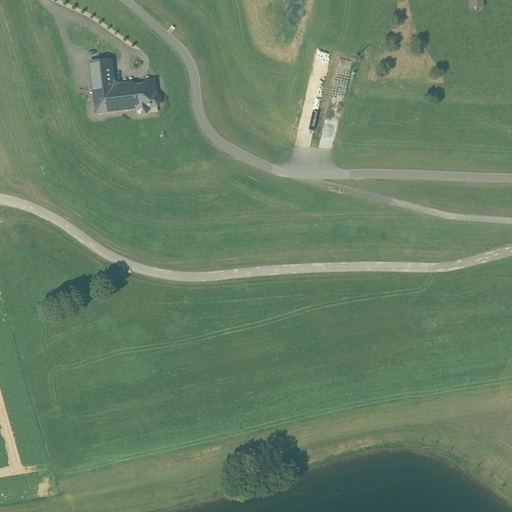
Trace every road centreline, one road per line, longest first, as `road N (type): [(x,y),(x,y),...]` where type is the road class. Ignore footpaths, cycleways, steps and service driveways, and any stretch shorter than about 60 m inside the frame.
road 1 (unclassified): [(0,198),(59,222),(118,260),(185,276),(428,268),(511,251)]
road 2 (unclassified): [(511,178),(287,173),(252,161),(210,134),(185,57),(124,0)]
road 3 (unknown): [(0,186),(18,172),(59,166),(135,180),(252,161)]
